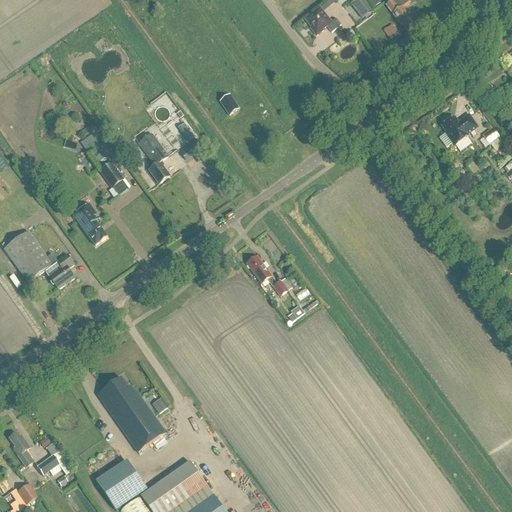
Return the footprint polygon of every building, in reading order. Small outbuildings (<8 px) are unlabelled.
[(335,0),(327,6),(331,11),(340,4),(336,0),(335,0)] [(416,29),(410,21),(411,20),(403,10),(400,12),(393,3),(387,8),(393,17),(402,29),(403,28),(408,35),(416,29)] [(312,30),(311,31),(317,39),(324,33),(323,32),(327,29),(332,35),(342,28),(337,21),(332,25),(320,11),(306,22),(312,30)] [(358,22),(365,19),(362,11),(355,14),(358,22)] [(390,41),(398,35),(392,27),(384,32),(390,41)] [(478,92),(486,102),(491,98),(484,88),(478,92)] [(220,108),(230,121),(239,114),(229,100),(220,108)] [(478,129),(470,117),(459,125),(455,120),(452,122),(450,122),(447,124),(447,126),(443,129),(447,135),(446,135),(455,148),(469,139),(468,137),(478,129)] [(140,138),(137,143),(149,159),(156,168),(149,173),(160,187),(170,178),(163,168),(164,167),(162,164),(169,159),(159,145),(164,141),(155,130),(151,129),(140,138)] [(493,130),(483,138),(490,148),(500,140),(493,130)] [(80,143),(85,152),(99,144),(93,135),(80,143)] [(94,149),(97,154),(103,150),(100,145),(94,149)] [(120,151),(127,160),(133,155),(127,146),(120,151)] [(472,175),(478,172),(475,164),(468,166),(472,175)] [(111,166),(101,173),(113,190),(123,183),(111,166)] [(74,219),(96,248),(100,245),(101,245),(108,240),(94,220),(97,217),(90,207),(74,219)] [(4,251),(29,285),(53,268),(29,234),(4,251)] [(50,280),(58,291),(67,284),(68,286),(75,280),(69,271),(75,267),(68,257),(58,264),(62,271),(50,280)] [(247,267),(262,286),(268,282),(274,289),(281,299),(289,292),(282,281),(277,285),(258,259),(247,267)] [(299,309),(292,314),(297,322),(305,316),(299,309)] [(167,436),(138,394),(136,396),(131,389),(129,390),(122,381),(98,397),(139,455),(167,436)] [(168,410),(163,403),(155,409),(160,416),(168,410)] [(30,450),(21,437),(18,439),(16,435),(9,441),(15,450),(13,451),(26,469),(33,464),(26,453),(30,450)] [(43,450),(49,445),(44,439),(38,444),(43,450)] [(37,469),(43,478),(49,474),(52,479),(62,472),(66,478),(73,474),(54,445),(46,450),(52,459),(37,469)] [(141,499),(150,511),(224,511),(214,498),(208,489),(191,464),(141,499)] [(118,511),(148,492),(133,469),(127,473),(123,467),(97,484),(115,511),(118,511)] [(57,482),(60,487),(67,482),(63,477),(57,482)] [(29,487),(16,496),(25,509),(38,500),(29,487)] [(149,511),(141,500),(123,511),(149,511)]
